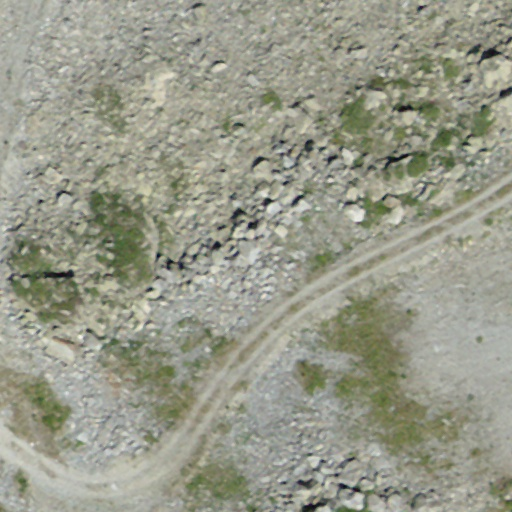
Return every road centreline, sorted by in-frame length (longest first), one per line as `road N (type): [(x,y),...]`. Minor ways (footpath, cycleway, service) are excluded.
road 1 (track): [(0,409),(66,504),(159,496),(198,452),(274,313),(511,179)]
road 2 (track): [(43,0),(3,102),(0,200)]
